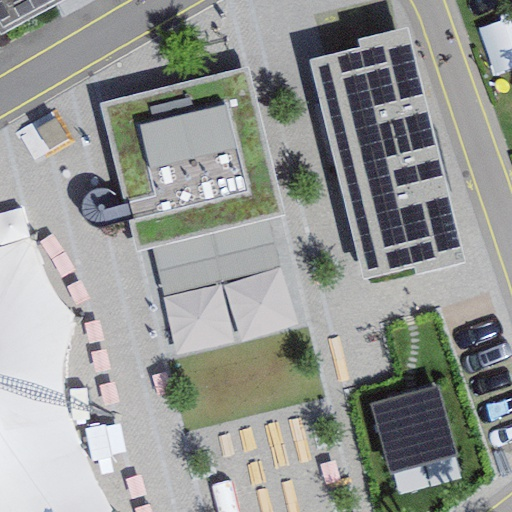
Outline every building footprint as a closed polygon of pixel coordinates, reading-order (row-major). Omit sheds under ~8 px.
[(0,0),(0,35),(0,36),(67,0),(0,0)] [(406,28),(357,40),(359,48),(307,61),(360,279),(437,260),(436,254),(459,248),(406,28)] [(281,216),(244,68),(97,105),(135,253),(281,216)] [(0,511),(108,511),(92,476),(70,424),(62,372),(77,324),(47,293),(39,247),(0,260),(0,511)] [(436,387),(369,405),(387,474),(455,456),(436,387)]
